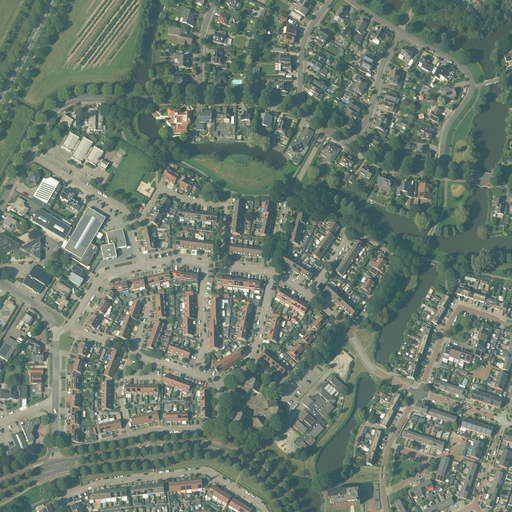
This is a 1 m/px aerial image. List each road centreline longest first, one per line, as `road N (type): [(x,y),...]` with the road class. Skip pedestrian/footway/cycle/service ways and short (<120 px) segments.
road 1 (residential): [(265,511),(201,471),(97,482),(57,498)]
road 2 (residential): [(348,333),(398,258),(348,232),(309,294)]
road 3 (residential): [(198,99),(72,101),(47,121),(28,155)]
road 4 (residential): [(441,173),(444,135),(469,95),(470,76),(401,31)]
road 5 (residential): [(130,222),(140,220),(159,189),(220,204),(221,265)]
road 6 (tertiary): [(50,473),(211,454)]
road 7 (tertiary): [(212,445),(53,462)]
road 8 (residential): [(271,271),(290,195),(325,128)]
road 9 (residential): [(350,143),(370,114),(382,64),(401,31)]
road 10 (residential): [(130,222),(28,155)]
road 11 (residential): [(340,323),(280,385),(252,363)]
